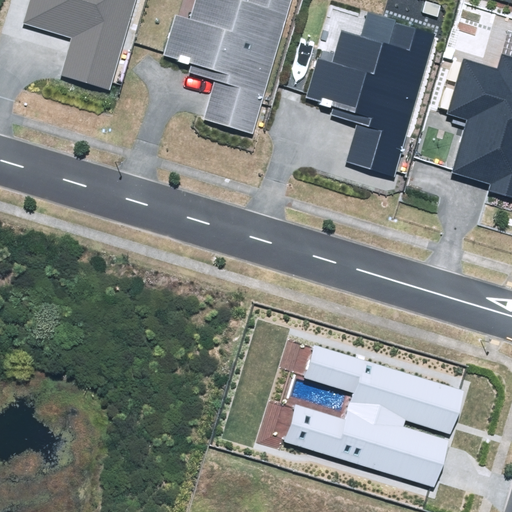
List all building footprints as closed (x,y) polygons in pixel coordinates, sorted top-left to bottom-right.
[(60,75),(108,90),(135,0),(29,0),(23,24),(72,39),(60,75)] [(204,120),(253,134),(291,0),(248,0),(248,1),(245,0),(194,0),(189,19),(174,14),(162,55),(192,64),(189,74),(215,81),(204,120)] [(358,124),(347,162),(393,177),(437,34),(370,14),(362,37),(342,31),(333,63),(318,59),(306,98),(334,106),(331,115),(358,124)] [(488,191),(511,197),(511,58),(502,55),(498,69),(463,59),(448,115),(467,120),(452,172),(490,182),(488,191)] [(285,442),(434,488),(448,441),(404,427),(406,421),(449,434),(463,391),(316,345),(305,379),(354,394),(345,421),(297,405),(285,442)]
